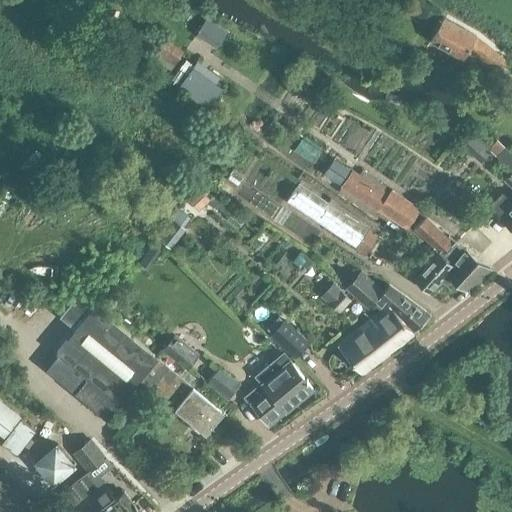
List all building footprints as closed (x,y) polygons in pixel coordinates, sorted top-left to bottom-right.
[(430,28),(437,14),(417,4),(410,17),(430,28)] [(108,38),(117,20),(107,16),(99,33),(108,38)] [(206,18),(195,35),(217,49),(228,32),(206,18)] [(478,36),(444,18),(442,21),(439,20),(434,29),(436,31),(431,41),(463,59),(470,49),(498,72),(507,62),(478,36)] [(168,61),(177,46),(168,40),(158,54),(168,61)] [(219,75),(197,60),(189,72),(180,65),(170,79),(179,86),(178,88),(207,108),(222,86),(215,81),(219,75)] [(480,163),(489,153),(467,132),(457,143),(480,163)] [(511,168),(511,151),(505,145),(498,139),(490,148),(496,154),(511,168)] [(390,192),(335,155),(322,174),(378,211),(379,209),(407,228),(421,207),(393,189),(390,192)] [(365,255),(379,235),(300,181),(286,201),(365,255)] [(197,210),(210,198),(205,194),(207,193),(199,184),(186,195),(188,197),(186,199),(197,210)] [(511,201),(501,191),(488,205),(511,227),(511,201)] [(184,226),(191,217),(180,208),(172,217),(175,219),(184,226)] [(467,288),(490,267),(455,242),(425,217),(424,218),(414,228),(439,251),(453,265),(447,271),(457,280),(467,288)] [(183,226),(172,218),(157,237),(168,246),(183,226)] [(147,267),(161,245),(155,241),(140,262),(147,267)] [(311,275),(319,266),(301,251),(293,261),(299,266),(298,268),(303,272),(305,270),(311,275)] [(457,280),(447,271),(453,265),(439,251),(416,278),(430,291),(441,279),(451,287),(457,280)] [(343,284),(347,280),(324,259),(320,262),(343,284)] [(384,291),(360,270),(345,287),(370,308),(374,303),(382,310),(409,335),(410,334),(430,315),(389,284),(384,291)] [(341,311),(353,297),(334,281),(322,295),(341,311)] [(224,412),(80,293),(60,317),(75,329),(57,351),(59,353),(46,369),(107,419),(140,379),(206,433),(224,412)] [(360,372),(409,335),(382,310),(337,346),(360,372)] [(296,357),(310,341),(286,319),(271,335),(296,357)] [(185,369),(199,353),(174,333),(161,349),(185,369)] [(265,387),(248,401),(256,411),(268,425),(313,388),(284,352),(255,375),(262,383),(265,387)] [(226,399),(238,383),(217,367),(205,382),(226,399)] [(0,435),(3,438),(20,416),(0,399),(0,435)] [(16,455),(35,430),(21,420),(2,445),(16,455)] [(90,439),(75,452),(89,470),(105,458),(90,439)] [(0,474),(0,508),(1,509),(0,509),(0,511),(22,511),(29,506),(12,490),(18,484),(4,470),(0,474)] [(89,471),(78,480),(102,511),(139,511),(124,492),(117,499),(115,497),(103,481),(97,486),(93,480),(96,478),(89,471)] [(102,511),(78,480),(55,497),(67,511),(102,511)]
